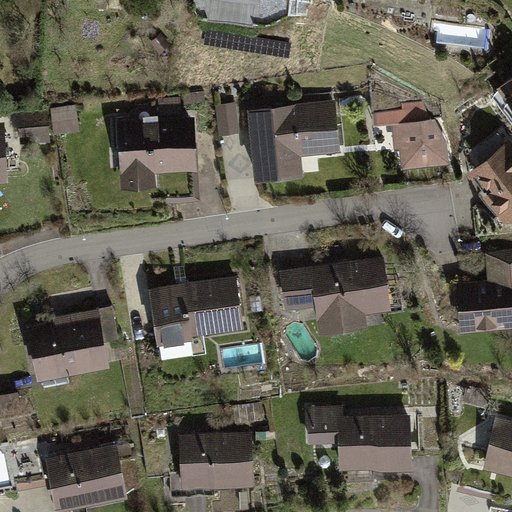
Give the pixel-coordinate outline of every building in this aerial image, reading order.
[(511,65),(487,85),(511,117),(511,65)] [(332,105),(243,112),(249,185),(298,180),(297,158),(336,155),(332,105)] [(77,108),(49,111),(51,137),(79,135),(77,108)] [(191,118),(114,121),(117,191),(153,190),(152,176),(193,175),(191,118)] [(430,120),(389,124),(394,172),(447,166),(445,145),(430,120)] [(46,127),(15,129),(16,149),(47,148),(46,127)] [(511,146),(507,140),(463,172),(504,226),(511,220),(511,146)] [(487,281),(452,284),(456,328),(511,324),(511,252),(485,254),(487,281)] [(383,257),(274,271),(279,308),(312,304),(316,333),(363,327),(362,315),(390,311),(383,257)] [(234,276),(145,290),(153,345),(243,331),(234,276)] [(121,300),(109,301),(112,332),(125,331),(121,300)] [(98,316),(25,329),(33,377),(106,364),(98,316)] [(16,392),(0,395),(0,414),(19,411),(16,392)] [(341,404),(303,406),(305,443),(334,441),(336,469),(410,464),(406,412),(341,417),(341,404)] [(511,417),(492,413),(479,463),(511,471),(511,417)] [(250,432),(175,433),(176,484),(251,483),(250,432)] [(115,445),(40,458),(50,510),(125,497),(115,445)]
